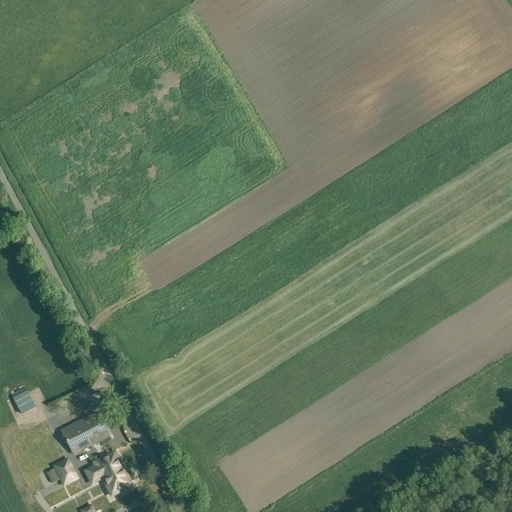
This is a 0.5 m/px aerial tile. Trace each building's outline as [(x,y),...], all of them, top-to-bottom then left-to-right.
[(27,391),(12,398),(20,415),(35,407),(27,391)] [(97,412),(59,430),(72,457),(110,439),(97,412)] [(127,470),(117,449),(90,462),(92,467),(84,471),(91,487),(103,481),(112,499),(136,487),(134,483),(138,479),(132,469),(127,470)] [(69,458),(53,466),(63,488),(79,480),(69,458)] [(51,483),(58,480),(53,469),(46,473),(51,483)]
